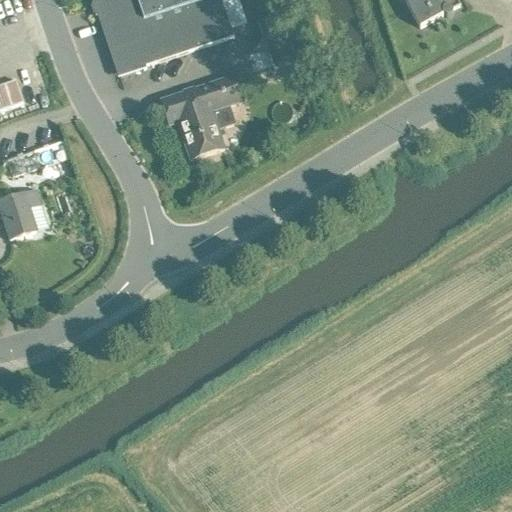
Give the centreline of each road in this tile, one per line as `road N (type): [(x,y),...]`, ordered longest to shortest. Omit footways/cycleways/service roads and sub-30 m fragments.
road 1 (track): [(181,511),(133,452),(511,209)]
road 2 (unclassified): [(511,57),(221,230),(157,258)]
road 3 (unclassified): [(157,258),(143,205),(77,92),(43,0)]
road 4 (unclassified): [(0,353),(80,324),(157,258)]
